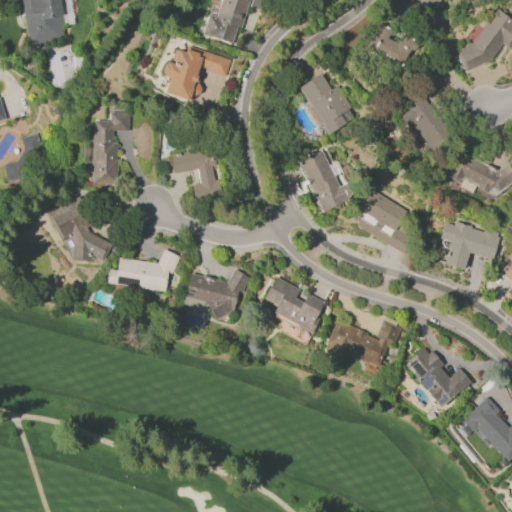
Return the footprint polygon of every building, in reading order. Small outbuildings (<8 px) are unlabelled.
[(20,0),(58,0),(63,26),(61,26),(63,38),(28,43),(20,0)] [(248,0),(233,46),(199,34),(201,30),(199,29),(200,26),(202,27),(204,22),(202,21),(203,17),(205,17),(206,14),(215,17),(220,0),(248,0)] [(439,0),(432,13),(414,2),(415,0),(439,0)] [(511,20),(511,42),(508,48),(501,44),(491,59),(464,71),(457,55),(460,54),(458,49),(471,43),(486,22),(488,23),(492,17),(489,14),(494,8),(511,20)] [(415,42),(399,36),(396,43),(384,38),(387,30),(374,25),(364,50),(406,66),(415,42)] [(201,58),(196,75),(197,76),(195,82),(194,82),(187,101),(164,93),(168,79),(161,77),(159,72),(162,64),(166,61),(173,64),(175,57),(173,56),(175,49),(185,52),(185,49),(199,53),(198,57),(201,58)] [(230,60),(224,77),(205,71),(206,68),(200,66),(205,52),(230,60)] [(425,95),(440,84),(429,69),(414,80),(425,95)] [(320,74),(330,89),(337,85),(351,108),(340,114),(345,123),(326,135),(321,125),(308,103),(307,104),(303,98),(304,98),(297,88),(320,74)] [(394,113),(411,138),(417,134),(428,151),(448,138),(420,95),(394,113)] [(91,183),(94,120),(109,121),(110,113),(129,114),(128,131),(112,130),(111,143),(117,144),(116,160),(117,160),(115,185),(91,183)] [(19,178),(5,180),(3,164),(16,162),(23,149),(20,138),(37,133),(40,145),(19,178)] [(170,155),(194,151),(193,149),(203,147),(204,150),(214,148),(217,166),(211,166),(214,181),(218,180),(221,194),(194,198),(192,185),(200,184),(197,169),(173,173),(170,155)] [(352,197),(320,213),(296,165),(310,158),(310,156),(326,148),(332,161),(333,161),(339,172),(333,176),(339,187),(346,184),(352,197)] [(511,180),(497,191),(489,187),(486,192),(459,178),(458,180),(448,175),(451,168),(450,168),(459,151),(497,170),(496,169),(504,164),(505,165),(511,161),(511,180)] [(405,211),(394,229),(411,239),(402,255),(355,226),(361,218),(353,213),(368,188),(405,211)] [(88,253),(87,260),(72,259),(72,242),(69,236),(61,241),(46,214),(83,194),(98,220),(85,227),(88,231),(111,245),(102,262),(88,253)] [(499,238),(492,260),(468,253),(462,270),(443,264),(450,242),(439,239),(445,223),(453,225),(455,221),(471,226),(471,228),(483,232),(484,229),(498,233),(496,237),(499,238)] [(168,271),(165,292),(151,290),(150,292),(105,285),(108,269),(116,271),(118,257),(156,263),(164,249),(180,257),(172,273),(168,271)] [(511,259),(511,284),(500,272),(511,259)] [(225,282),(234,269),(249,278),(240,293),(237,292),(234,309),(215,319),(205,301),(183,295),(189,273),(202,276),(203,275),(215,278),(215,280),(225,282)] [(275,277),(299,290),(295,299),(302,303),(307,294),(323,303),(316,317),(319,319),(311,334),(273,313),(277,306),(263,298),(275,277)] [(386,347),(378,366),(376,365),(375,367),(367,364),(368,362),(355,356),(326,344),(334,323),(345,327),(346,324),(367,333),(366,336),(378,341),(378,339),(375,337),(383,317),(395,322),(393,325),(400,328),(393,345),(387,343),(385,346),(386,347)] [(470,382),(439,407),(403,362),(422,347),(427,354),(431,351),(442,364),(439,367),(448,378),(460,369),(470,382)] [(467,422),(474,416),(470,412),(482,400),(508,426),(510,424),(511,426),(511,456),(507,461),(467,422)]
